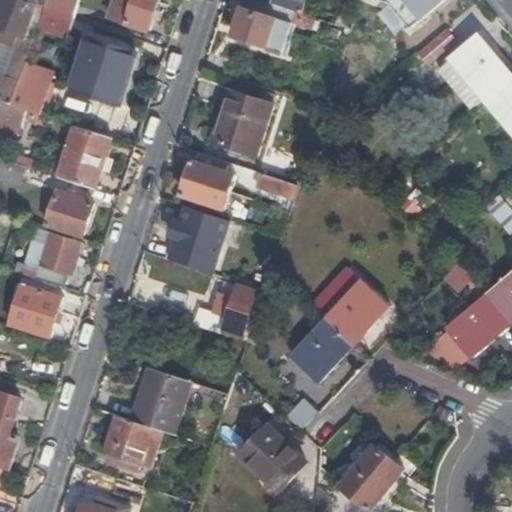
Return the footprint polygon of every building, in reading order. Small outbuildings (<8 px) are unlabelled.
[(0,81),(0,101),(11,105),(23,72),(21,72),(33,39),(27,37),(38,2),(31,0),(6,0),(0,17),(0,41),(14,46),(2,82),(0,81)] [(48,0),(47,5),(76,14),(80,0),(48,0)] [(131,24),(150,31),(159,0),(117,0),(116,5),(135,11),(131,24)] [(268,0),(246,0),(245,7),(292,22),(296,9),(273,1),(268,0)] [(303,11),(306,0),(273,0),(273,1),(296,9),(303,11)] [(343,0),(336,22),(351,27),(359,1),(355,0),(343,0)] [(406,0),(423,19),(445,0),(406,0)] [(45,10),(75,19),(76,14),(47,5),(45,10)] [(283,51),(292,22),(245,7),(235,36),(283,51)] [(69,36),(75,19),(45,10),(39,27),(69,36)] [(297,23),(292,22),(283,51),(288,53),(297,23)] [(428,64),(456,42),(446,30),(419,53),(428,64)] [(485,97),(511,74),(511,72),(481,35),(452,58),(454,60),(485,97)] [(138,53),(90,38),(73,90),(116,104),(125,73),(132,74),(138,53)] [(454,60),(441,71),(472,108),(485,97),(454,60)] [(29,111),(40,114),(51,83),(23,72),(11,105),(29,111)] [(511,74),(485,97),(511,130),(511,74)] [(257,154),(273,102),(227,87),(211,139),(257,154)] [(11,105),(0,101),(0,123),(6,126),(5,130),(20,135),(23,129),(24,129),(29,111),(11,105)] [(62,178),(99,190),(115,140),(77,127),(62,178)] [(39,180),(42,172),(5,159),(2,168),(39,180)] [(193,161),(188,177),(230,190),(235,174),(225,171),(212,167),(193,161)] [(227,166),(214,162),(212,167),(225,171),(227,166)] [(295,198),(299,183),(262,172),(258,186),(283,194),(295,198)] [(0,176),(0,194),(5,196),(10,180),(0,176)] [(230,190),(188,177),(182,193),(201,200),(201,204),(213,208),(214,204),(224,207),(230,190)] [(60,193),(48,228),(83,239),(94,204),(60,193)] [(511,234),(511,207),(500,193),(487,205),(511,234)] [(291,210),(295,198),(283,194),(278,206),(291,210)] [(422,209),(409,198),(401,207),(414,218),(422,209)] [(223,217),(182,204),(175,227),(172,234),(167,250),(196,261),(209,220),(222,223),(223,217)] [(15,217),(0,212),(0,226),(11,230),(15,217)] [(257,245),(264,247),(274,250),(278,238),(261,232),(257,245)] [(52,235),(38,278),(67,287),(81,244),(52,235)] [(264,247),(251,284),(265,288),(272,267),(277,251),(274,250),(264,247)] [(443,279),(457,295),(476,278),(462,262),(443,279)] [(511,273),(488,294),(511,322),(511,273)] [(328,318),(355,343),(390,305),(364,280),(328,318)] [(12,325),(51,337),(64,298),(25,285),(12,325)] [(245,334),(258,292),(239,286),(235,298),(229,316),(225,327),(245,334)] [(235,298),(225,294),(219,312),(229,316),(235,298)] [(472,356),(511,322),(488,294),(448,327),(472,356)] [(136,305),(138,298),(129,295),(127,302),(136,305)] [(320,381),(355,343),(328,318),(293,356),(320,381)] [(192,381),(151,368),(134,420),(164,429),(175,433),(192,381)] [(0,467),(1,468),(8,470),(19,437),(11,435),(23,399),(0,391),(0,467)] [(289,415),(307,431),(323,412),(304,397),(289,415)] [(134,420),(118,413),(105,451),(109,452),(148,465),(152,466),(164,429),(134,420)] [(281,489),(307,462),(269,426),(243,453),(281,489)] [(404,469),(376,446),(342,485),(371,508),(404,469)] [(109,452),(107,460),(146,472),(148,465),(109,452)] [(129,511),(130,510),(101,499),(99,505),(84,501),(80,511),(129,511)]
